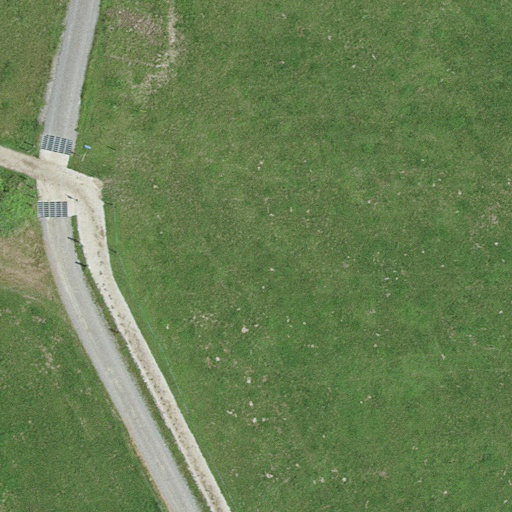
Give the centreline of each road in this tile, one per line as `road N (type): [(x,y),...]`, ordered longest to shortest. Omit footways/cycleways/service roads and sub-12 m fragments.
road 1 (track): [(191,511),(76,292),(57,181),(0,164)]
road 2 (track): [(57,181),(94,0)]
